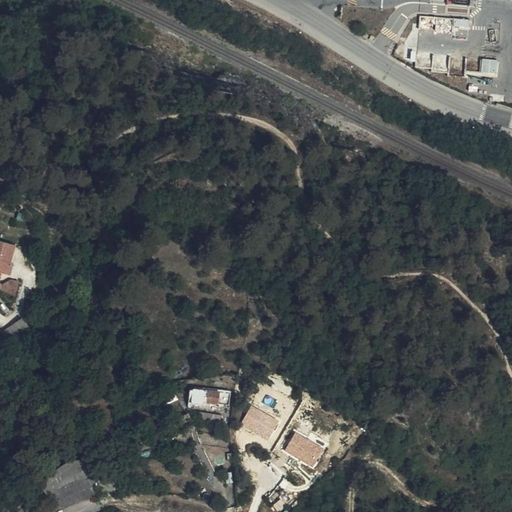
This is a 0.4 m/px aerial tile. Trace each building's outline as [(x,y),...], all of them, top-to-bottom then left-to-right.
[(443,2),(421,4),(423,20),(445,17),(443,2)] [(483,58),(483,71),(498,72),(499,59),(483,58)] [(0,271),(6,273),(9,263),(7,262),(12,245),(0,240),(0,271)] [(16,294),(19,280),(7,277),(3,291),(16,294)] [(22,317),(6,330),(14,341),(31,328),(22,317)] [(197,385),(196,382),(189,382),(189,383),(186,383),(183,399),(191,400),(192,395),(195,395),(196,389),(197,385)] [(202,383),(196,382),(197,385),(196,389),(195,395),(224,399),(226,387),(203,384),(202,383)] [(279,421),(250,403),(238,422),(267,441),(279,421)] [(327,449),(294,430),(282,449),(315,468),(327,449)] [(37,479),(53,501),(58,507),(59,508),(70,500),(84,495),(92,493),(91,453),(66,455),(37,479)]
